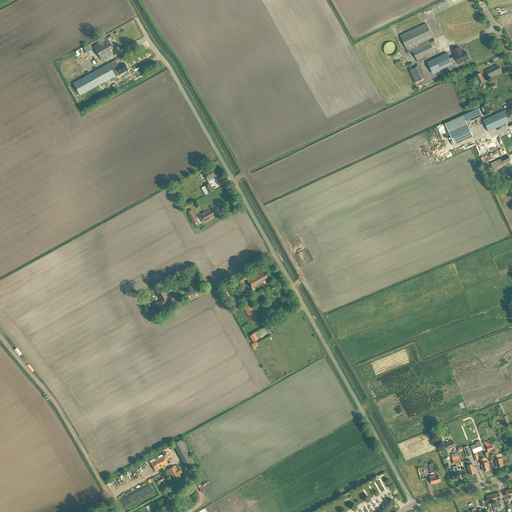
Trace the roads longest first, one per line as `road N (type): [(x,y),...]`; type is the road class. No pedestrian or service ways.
road 1 (unclassified): [(413,503),(169,70)]
road 2 (track): [(119,511),(57,407),(0,337)]
